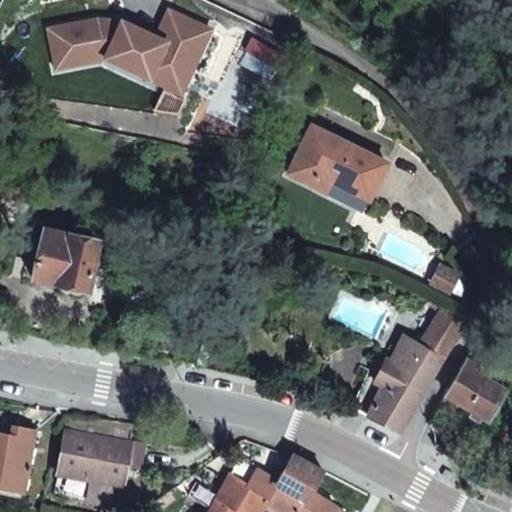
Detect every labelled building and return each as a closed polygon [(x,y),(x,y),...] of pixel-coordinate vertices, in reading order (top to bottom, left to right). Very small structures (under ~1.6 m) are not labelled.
[(98,19),(48,29),(55,68),(105,59),(149,78),(159,56),(191,71),(211,30),(169,10),(156,37),(122,21),(98,19)] [(273,52),(252,40),(245,51),(267,63),(273,52)] [(159,56),(149,78),(181,93),(191,71),(159,56)] [(387,162),(312,125),(288,173),(313,185),(320,171),(328,175),(330,180),(369,199),(387,162)] [(328,175),(320,171),(313,185),(325,191),(330,180),(328,175)] [(34,192),(0,182),(0,195),(0,202),(2,203),(2,194),(31,203),(34,192)] [(97,241),(44,228),(32,277),(60,284),(59,287),(61,290),(78,294),(82,292),(83,290),(86,290),(97,241)] [(458,274),(441,266),(433,282),(451,290),(458,274)] [(446,303),(437,297),(427,302),(440,312),(446,303)] [(468,317),(446,303),(440,312),(420,344),(403,336),(389,329),(350,406),(350,407),(398,431),(442,357),(468,317)] [(213,337),(206,335),(197,365),(204,367),(213,337)] [(490,372),(466,358),(446,393),(472,409),(483,416),(490,420),(507,391),(488,379),(489,377),(487,376),(490,372)] [(483,416),(472,409),(467,416),(479,423),(483,416)] [(36,428),(11,423),(9,432),(0,430),(0,486),(23,491),(36,428)] [(131,440),(67,428),(58,472),(90,478),(99,480),(96,500),(119,504),(123,484),(127,463),(140,465),(145,442),(131,440)] [(322,469),(292,455),(278,478),(258,466),(246,485),(267,498),(276,482),(304,498),(309,489),(310,489),(322,469)] [(246,485),(229,475),(226,480),(208,511),(238,511),(239,511),(240,511),(258,511),(266,500),(265,499),(267,498),(246,485)] [(96,500),(99,480),(90,478),(86,497),(96,500)] [(292,511),(304,498),(276,482),(267,498),(265,499),(266,500),(282,511),(292,511)] [(336,506),(310,489),(309,489),(304,498),(292,511),(343,511),(344,511),(336,506)]
